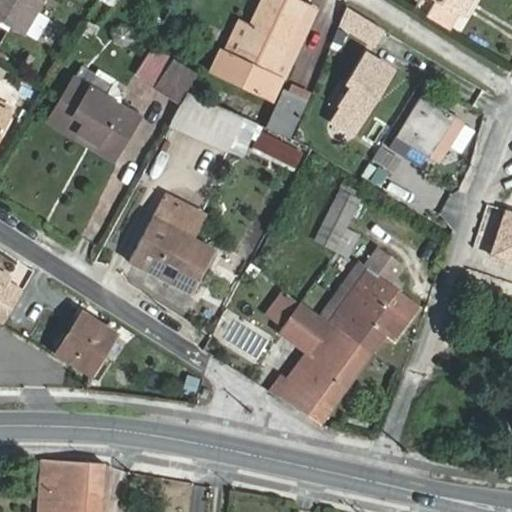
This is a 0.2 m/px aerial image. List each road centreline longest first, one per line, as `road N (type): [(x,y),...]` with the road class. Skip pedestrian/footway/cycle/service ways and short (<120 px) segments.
road 1 (residential): [(361,470),(0,233)]
road 2 (residential): [(361,470),(382,451),(511,119)]
road 3 (secondary): [(0,425),(168,433),(361,470)]
road 4 (secondary): [(361,470),(507,511)]
